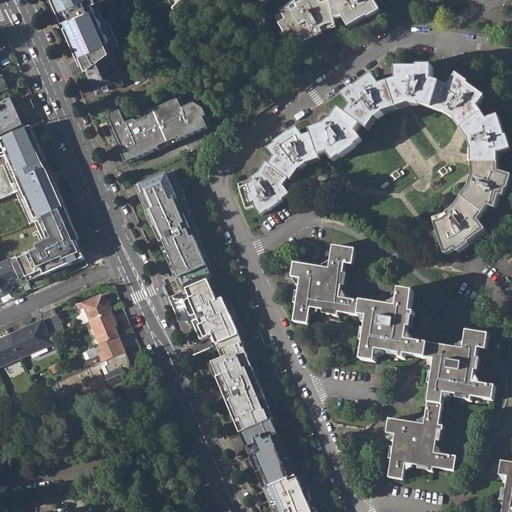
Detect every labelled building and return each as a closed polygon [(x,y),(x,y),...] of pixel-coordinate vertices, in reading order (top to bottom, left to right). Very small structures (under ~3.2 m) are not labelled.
[(53,0),(81,62),(84,61),(87,68),(109,51),(118,43),(108,20),(104,21),(97,5),(99,4),(98,2),(102,0),(53,0)] [(176,22),(180,29),(202,5),(196,0),(180,0),(171,10),(176,22)] [(289,41),(291,44),(297,40),(299,43),(315,34),(316,37),(324,33),(322,30),(328,27),(336,25),(335,20),(344,18),(350,29),(370,17),(370,19),(382,12),(374,0),(330,0),(331,3),(323,4),(320,0),(311,0),(310,0),(306,0),(301,4),(302,5),(299,7),(296,9),(292,15),(293,17),(279,26),(284,34),(281,36),(285,43),(289,41)] [(275,19),(279,26),(293,17),(292,15),(296,9),(299,7),(298,5),(275,19)] [(180,29),(176,22),(165,35),(169,40),(180,29)] [(87,68),(98,93),(113,87),(122,78),(109,51),(87,68)] [(435,223),(446,255),(452,253),(452,250),(458,249),(460,253),(489,231),(482,220),(479,218),(491,204),(497,206),(502,194),(507,196),(509,187),(511,187),(511,173),(504,171),(501,172),(501,155),(504,156),(511,152),(511,136),(511,135),(510,136),(501,114),(491,118),(490,120),(479,106),(482,104),(488,96),(470,83),(472,80),(460,72),(452,82),(451,86),(434,80),(436,76),(435,65),(420,65),(420,67),(397,68),(397,78),(398,81),(381,87),(380,83),(375,76),(357,89),(355,87),(343,97),(350,106),(353,108),(348,116),(345,114),(342,120),(334,125),(333,123),(325,128),(327,130),(304,139),(298,129),(293,133),(291,132),(276,142),(278,145),(269,151),(273,157),(275,157),(265,173),(261,176),(260,174),(252,178),(255,181),(241,188),(247,209),(255,208),(260,215),(267,210),(269,212),(286,201),(283,198),(290,193),(285,186),(282,184),(292,172),(299,166),(301,169),(308,164),(306,162),(311,158),(326,153),(327,156),(332,164),(341,158),(342,159),(357,148),(356,146),(364,141),(361,135),(358,133),(364,126),(366,129),(371,121),(376,117),(378,119),(385,114),(383,112),(388,108),(404,102),(411,101),(411,104),(420,104),(420,100),(427,101),(443,106),(450,110),(448,112),(454,116),(456,114),(462,118),(471,131),(475,140),(472,141),(475,149),(478,148),(480,171),(477,179),(474,178),(471,186),(476,187),(463,207),(456,211),(454,209),(448,214),(450,216),(444,220),(435,223)] [(0,94),(1,94),(0,93),(9,89),(4,77),(1,78),(0,74),(0,94)] [(247,103),(255,117),(274,103),(270,96),(267,99),(262,92),(247,103)] [(120,112),(109,118),(111,121),(108,123),(115,139),(118,137),(121,144),(117,145),(126,164),(159,149),(158,148),(177,140),(177,141),(211,127),(203,110),(194,104),(189,107),(185,98),(148,113),(146,115),(146,119),(137,123),(133,122),(126,125),(120,112)] [(0,106),(0,129),(2,134),(23,125),(13,101),(0,106)] [(30,223),(38,220),(67,207),(32,127),(1,140),(19,181),(13,184),(5,165),(0,166),(0,199),(16,192),(30,223)] [(181,277),(186,290),(208,280),(216,277),(171,172),(141,185),(145,194),(141,196),(176,279),(181,277)] [(29,283),(45,276),(85,259),(81,248),(84,247),(67,207),(38,220),(47,240),(37,244),(39,251),(19,259),(29,283)] [(391,477),(406,480),(408,464),(432,468),(432,472),(436,473),(437,468),(457,471),(459,457),(436,454),(441,429),(445,430),(446,425),(441,424),(447,392),(471,396),(470,401),(476,401),(477,397),(495,400),(497,386),(475,382),(481,349),(489,351),(491,337),(469,333),(466,351),(407,341),(411,317),(415,318),(416,313),(412,312),(415,293),(401,290),(398,307),(344,298),(350,263),(357,265),(360,249),(337,245),(333,270),(297,264),(295,278),(305,280),(298,322),(313,325),(316,307),(339,311),(339,316),(344,316),(344,312),(372,317),(365,359),(379,362),(381,352),(405,356),(404,360),(409,361),(409,356),(437,361),(427,424),(391,418),(388,433),(398,435),(391,477)] [(10,258),(0,262),(0,293),(3,292),(1,287),(19,279),(10,258)] [(208,280),(186,290),(208,338),(214,336),(218,344),(239,334),(224,300),(218,302),(208,280)] [(79,318),(82,326),(90,322),(112,313),(107,299),(101,296),(79,306),(83,316),(79,318)] [(40,314),(44,321),(57,316),(54,308),(40,314)] [(97,344),(98,347),(120,337),(115,325),(117,324),(112,313),(90,322),(99,343),(97,344)] [(65,333),(57,316),(44,321),(52,339),(65,333)] [(11,336),(21,359),(47,347),(52,344),(50,340),(52,339),(44,321),(11,336)] [(218,410),(230,439),(242,433),(273,420),(275,419),(239,334),(218,344),(224,358),(211,363),(229,405),(218,410)] [(0,340),(0,368),(21,359),(11,336),(0,340)] [(120,337),(98,347),(87,351),(91,360),(101,356),(103,363),(106,362),(116,358),(127,353),(120,337)] [(106,362),(56,383),(61,396),(79,388),(87,407),(104,404),(98,391),(126,379),(132,364),(127,353),(116,358),(106,362)] [(53,366),(56,372),(62,369),(59,363),(53,366)] [(2,412),(6,421),(14,418),(10,409),(2,412)] [(273,420),(242,433),(251,454),(244,457),(249,469),(259,492),(279,483),(298,475),(273,420)] [(244,457),(239,459),(244,471),(249,469),(244,457)] [(511,511),(511,460),(503,459),(501,474),(507,475),(501,511),(511,511)] [(312,511),(297,478),(267,491),(276,511),(312,511)]
